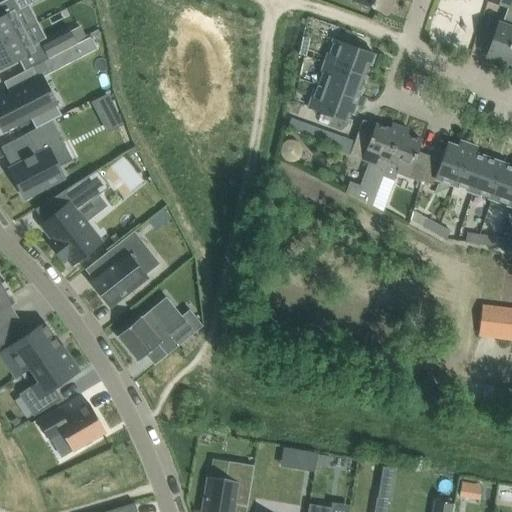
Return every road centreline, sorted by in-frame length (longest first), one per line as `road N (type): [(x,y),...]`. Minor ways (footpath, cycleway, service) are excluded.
road 1 (residential): [(0,233),(83,335),(125,404),(169,511)]
road 2 (unclassified): [(413,36),(272,0)]
